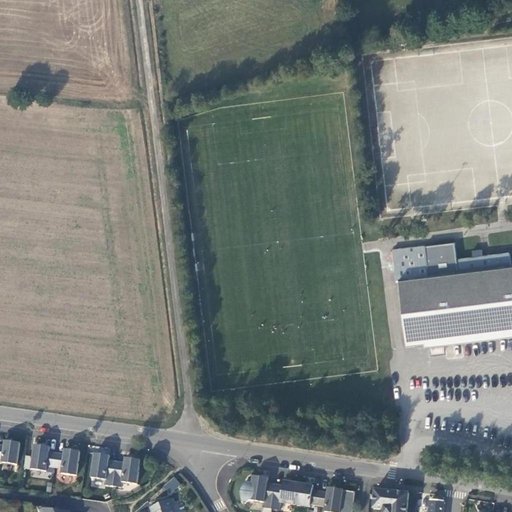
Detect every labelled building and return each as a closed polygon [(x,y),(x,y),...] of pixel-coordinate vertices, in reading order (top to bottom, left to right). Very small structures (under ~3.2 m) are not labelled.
[(421,248),(387,250),(389,278),(393,278),(400,346),(511,331),(511,264),(506,265),(505,253),(452,259),(453,270),(424,273),(421,248)] [(13,448),(0,446),(0,468),(10,471),(10,468),(13,453),(13,448)] [(43,453),(29,451),(28,456),(26,471),(25,475),(40,477),(41,472),(48,473),(50,459),(43,458),(43,453)] [(73,457),(59,455),(58,460),(50,459),(48,473),(55,475),(55,479),(70,481),(70,477),(73,462),(73,457)] [(103,461),(88,459),(88,464),(85,483),(100,485),(99,491),(107,492),(110,468),(102,466),(103,461)] [(134,465),(119,463),(118,469),(110,468),(107,492),(115,493),(116,488),(131,490),(133,471),(134,465)] [(170,495),(181,484),(173,476),(162,487),(170,495)] [(261,484),(246,481),(243,506),(257,508),(256,511),(265,511),(266,509),(269,490),(261,488),(261,484)] [(276,491),(269,490),(266,509),(265,511),(272,511),(274,508),(289,510),(292,488),(277,486),(276,491)] [(307,490),(292,488),(289,510),(299,511),(303,511),(303,510),(312,511),(314,497),(306,496),(307,490)] [(321,498),(314,497),(312,511),(318,511),(333,511),(337,495),(322,493),(321,498)] [(401,511),(403,497),(368,494),(367,511),(401,511)]
